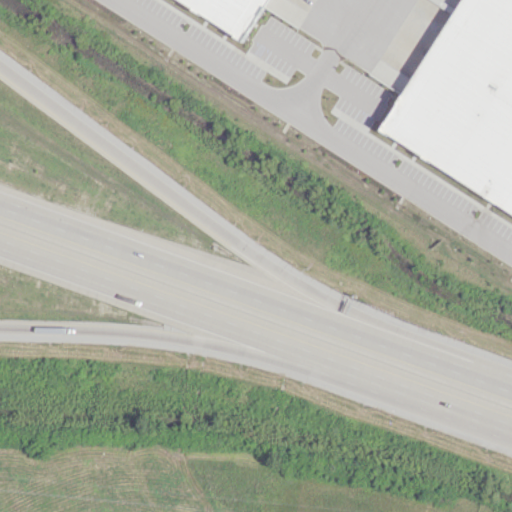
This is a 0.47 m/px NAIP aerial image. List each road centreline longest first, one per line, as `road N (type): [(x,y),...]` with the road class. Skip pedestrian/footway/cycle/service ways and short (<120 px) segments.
road 1 (motorway): [(428,357),(261,259),(0,65)]
road 2 (motorway): [(428,357),(0,201)]
road 3 (motorway): [(0,242),(309,355)]
road 4 (motorway): [(0,327),(122,331),(309,355)]
road 5 (motorway): [(309,355),(511,428)]
